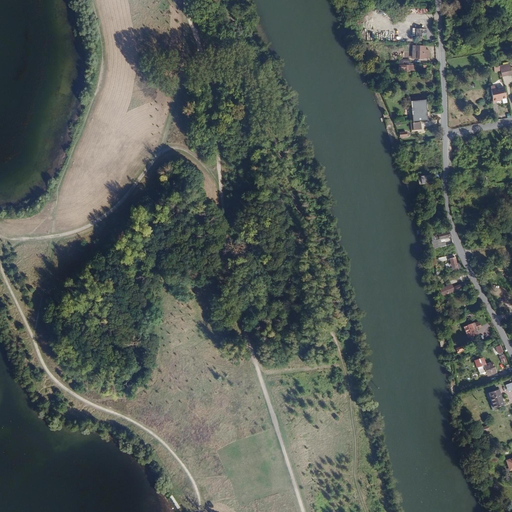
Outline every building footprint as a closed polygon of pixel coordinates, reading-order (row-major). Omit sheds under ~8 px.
[(424,33),(424,29),(421,29),(418,29),(414,29),(413,38),(414,38),(414,41),(419,40),(419,33),(424,33)] [(421,46),(416,46),(413,46),(413,51),(415,51),(415,54),(415,59),(421,59),(427,59),(427,50),(421,50),(421,46)] [(509,67),(500,69),(501,77),(511,75),(509,67)] [(504,88),(491,90),(493,103),(497,102),(496,100),(506,98),(504,88)] [(412,113),(412,117),(423,116),(423,110),(425,110),(424,102),(411,103),(411,105),(412,105),(413,113),(412,113)] [(413,122),(422,121),(422,120),(422,117),(426,116),(425,110),(423,110),(423,116),(412,117),(413,122)] [(430,176),(424,177),(420,177),(420,179),(418,180),(419,185),(431,183),(430,176)] [(430,224),(433,236),(435,235),(443,233),(440,222),(438,223),(438,222),(430,224)] [(443,233),(435,235),(437,240),(449,237),(448,232),(443,233)] [(455,258),(450,259),(452,271),(460,269),(459,263),(456,264),(455,258)] [(453,291),(454,292),(461,289),(460,285),(452,288),(451,285),(440,289),(442,295),(453,291)] [(473,323),(471,324),(471,326),(467,327),(469,332),(467,333),(469,338),(476,335),(475,333),(477,332),(476,329),(480,327),(479,323),(474,325),(474,323),(473,323)] [(504,354),(499,357),(502,364),(507,361),(504,354)] [(483,365),(485,371),(493,368),(491,362),(483,365)] [(493,368),(485,371),(487,376),(495,373),(493,368)] [(486,394),(488,399),(490,398),(494,408),(503,405),(498,390),(486,394)]
